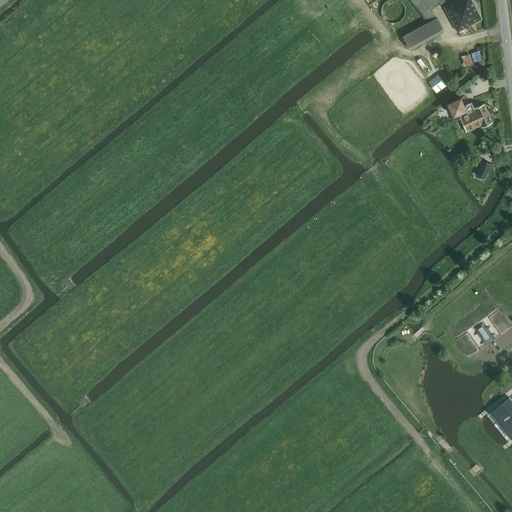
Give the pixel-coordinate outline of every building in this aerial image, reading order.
[(405,12),(405,11),(405,10),(405,9),(405,8),(405,7),(404,6),(404,5),(403,4),(402,3),(401,2),(400,1),(399,0),(398,0),(397,0),(389,0),(387,1),(386,2),(385,2),(385,3),(384,4),(383,5),(383,6),(382,7),(382,8),(382,9),(382,10),(382,11),(382,12),(382,13),(382,14),(382,15),(383,16),(383,17),(384,18),(384,19),(386,20),(387,21),(389,22),(391,23),(392,23),(394,23),(395,23),(396,23),(397,22),(398,22),(399,21),(400,21),(401,20),(402,20),(402,19),(403,18),(404,17),(404,16),(405,15),(405,14),(405,13),(405,12)] [(411,0),(427,23),(436,16),(433,10),(447,1),(446,0),(411,0)] [(472,0),(457,0),(443,8),(457,32),(482,18),(472,0)] [(423,28),(416,17),(399,26),(405,37),(423,28)] [(481,44),(463,49),(465,56),(483,51),(481,44)] [(443,48),(446,58),(453,55),(450,46),(443,48)] [(484,81),(490,78),(487,71),(481,74),(484,81)] [(446,84),(439,75),(429,82),(436,92),(446,84)] [(496,122),(487,104),(478,109),(475,103),(459,111),(469,132),(484,125),(485,127),(496,122)] [(504,165),(503,160),(502,157),(495,159),(496,162),(498,167),(504,165)] [(485,179),(489,171),(490,172),(494,165),(492,164),(482,160),(476,175),(485,179)] [(486,341),(490,338),(483,327),(478,330),(486,341)] [(511,407),(506,399),(494,408),(499,415),(495,418),(505,431),(510,428),(511,430),(511,407)]
